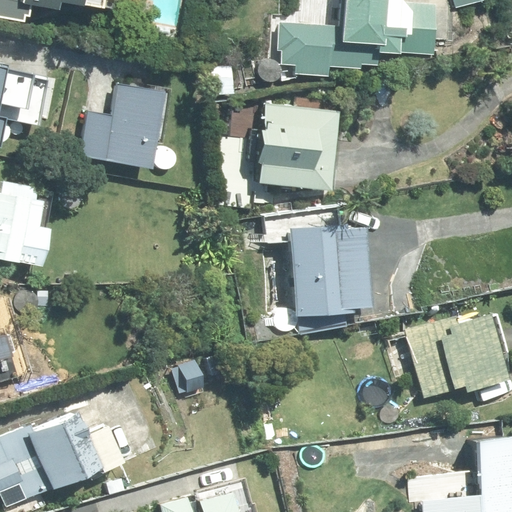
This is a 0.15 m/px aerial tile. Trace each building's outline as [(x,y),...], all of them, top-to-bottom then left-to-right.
[(0,0),(0,19),(15,22),(16,15),(20,16),(21,12),(50,18),(52,9),(74,14),(76,10),(94,14),(95,8),(96,9),(97,0),(0,0)] [(332,0),(331,28),(276,26),(275,54),(279,54),(279,67),(292,68),(291,76),(322,78),(323,67),(354,69),(354,63),(370,64),(371,55),(429,57),(431,9),(404,8),(396,0),(332,0)] [(227,60),(205,61),(206,89),(227,88),(227,60)] [(0,126),(32,132),(40,86),(21,83),(22,77),(0,72),(0,126)] [(80,104),(74,147),(142,158),(154,82),(110,75),(105,109),(80,104)] [(253,165),(252,186),(320,189),(320,192),(329,193),(332,125),(331,125),(331,113),(260,109),(260,131),(253,130),(253,136),(249,136),(248,165),(253,165)] [(25,192),(0,187),(0,265),(34,271),(40,238),(37,237),(40,223),(28,221),(31,208),(26,207),(30,194),(25,192)] [(262,246),(281,244),(287,306),(289,321),(347,316),(346,302),(338,211),(301,215),(300,207),(286,209),(287,218),(279,218),(259,221),(262,246)] [(434,313),(398,324),(419,392),(447,384),(446,378),(456,375),(458,381),(500,368),(480,303),(436,317),(434,313)] [(190,359),(167,367),(175,390),(198,382),(190,359)] [(357,361),(342,369),(351,385),(366,378),(357,361)] [(33,425),(0,437),(0,494),(16,488),(21,503),(90,477),(96,475),(115,467),(100,430),(88,434),(80,412),(35,429),(33,425)] [(455,488),(413,493),(414,511),(415,511),(418,511),(511,511),(511,451),(508,420),(464,425),(470,471),(453,473),(455,488)] [(222,445),(194,453),(198,467),(226,460),(222,445)] [(347,511),(340,473),(303,481),(309,511),(347,511)] [(231,511),(222,481),(190,491),(194,505),(185,508),(180,491),(154,499),(158,511),(231,511)]
